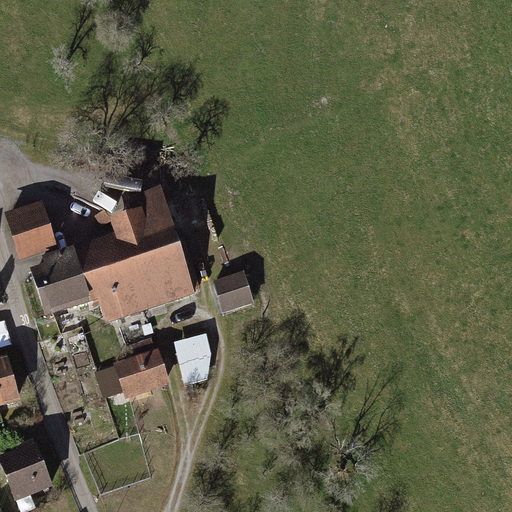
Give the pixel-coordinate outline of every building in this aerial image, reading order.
[(122,241),(47,264),(49,271),(33,276),(49,326),(101,309),(107,330),(201,300),(166,190),(134,200),(139,215),(116,222),(122,241)] [(46,209),(9,220),(22,265),(60,253),(46,209)] [(246,278),(214,288),(224,319),(256,309),(246,278)] [(0,349),(12,346),(7,324),(0,325),(0,349)] [(179,339),(183,384),(213,381),(209,337),(179,339)] [(158,343),(112,359),(128,406),(174,391),(158,343)] [(8,363),(0,365),(0,414),(23,406),(8,363)] [(39,446),(2,460),(19,507),(56,494),(39,446)]
